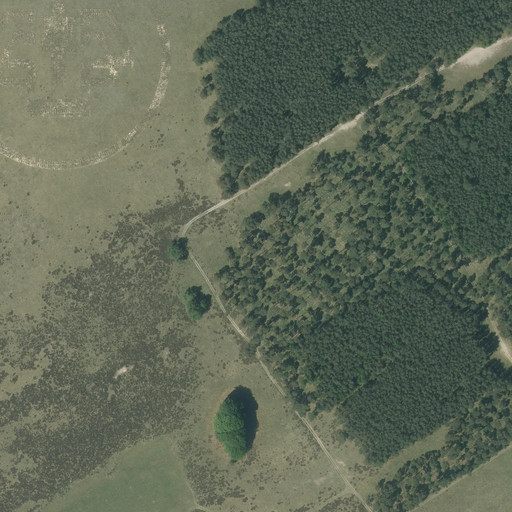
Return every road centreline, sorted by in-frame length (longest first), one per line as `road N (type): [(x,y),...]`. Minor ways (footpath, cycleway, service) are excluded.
road 1 (track): [(511,36),(373,104),(183,232),(183,245),(371,511)]
road 2 (track): [(409,511),(511,446)]
